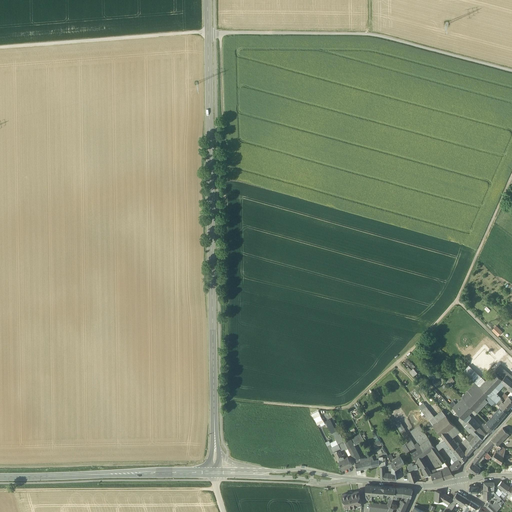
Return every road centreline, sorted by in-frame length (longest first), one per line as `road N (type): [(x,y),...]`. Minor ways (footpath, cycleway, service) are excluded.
road 1 (track): [(220,33),(228,396),(350,406),(457,301),(511,176)]
road 2 (track): [(0,47),(207,32),(369,33),(511,71)]
road 3 (tertiary): [(207,0),(214,423)]
road 4 (track): [(0,488),(215,489)]
road 5 (secondary): [(214,475),(349,479)]
